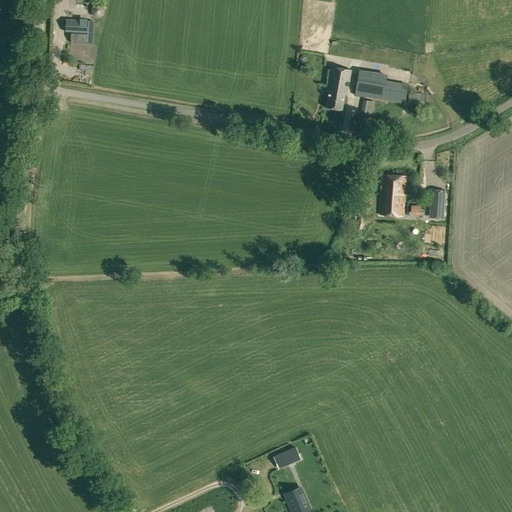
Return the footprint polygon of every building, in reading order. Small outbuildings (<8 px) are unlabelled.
[(96,17),(98,17),(99,17),(101,16),(103,15),(104,13),(104,12),(104,10),(104,8),(103,7),(102,6),(100,5),(99,4),(97,4),(95,4),(93,5),(92,6),(91,8),(91,9),(91,11),(91,13),(92,15),(93,16),(95,17),(96,17)] [(70,14),(89,15),(89,7),(70,6),(70,14)] [(65,30),(92,31),(93,20),(65,19),(65,30)] [(325,107),(342,110),(344,95),(346,95),(351,70),(330,66),(326,91),(328,92),(325,107)] [(354,95),(404,104),(407,85),(385,81),(387,74),(358,69),(354,95)] [(407,103),(423,104),(424,94),(408,92),(407,103)] [(379,215),(401,216),(403,194),(405,194),(406,176),(381,175),(379,215)] [(429,218),(443,219),(445,190),(430,190),(429,218)] [(412,205),(412,213),(423,212),(422,204),(412,205)] [(273,452),(299,440),(297,436),(271,448),(273,452)] [(294,462),(292,456),(289,450),(283,453),(288,464),(294,462)] [(270,483),(279,474),(274,468),(264,477),(270,483)] [(297,487),(282,494),(290,511),(307,511),(309,511),(297,487)] [(191,511),(210,511),(210,498),(207,498),(207,493),(191,493),(191,511)] [(411,509),(412,511),(424,511),(432,508),(427,500),(411,509)]
